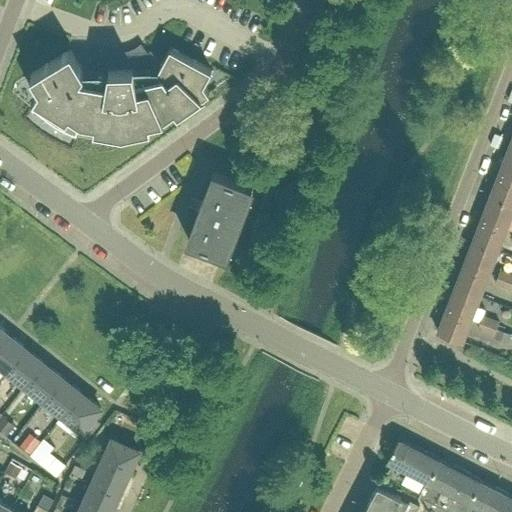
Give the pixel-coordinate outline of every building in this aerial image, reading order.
[(111,50),(109,63),(89,59),(82,70),(70,49),(30,73),(38,87),(33,95),(41,100),(33,109),(42,116),(51,123),(54,125),(64,131),(75,135),(81,119),(94,122),(93,127),(122,132),(150,125),(149,120),(162,117),(174,109),(177,113),(209,91),(203,82),(210,69),(169,46),(158,68),(140,43),(138,45),(134,47),(130,49),(127,50),(122,51),(119,51),(115,51),(111,50)] [(511,151),(507,150),(498,172),(511,177),(511,151)] [(250,186),(213,172),(197,213),(187,239),(222,253),(225,254),(235,228),(240,213),(250,186)] [(511,177),(498,172),(489,195),(511,203),(511,177)] [(511,203),(489,195),(481,218),(505,227),(511,208),(511,203)] [(481,218),(472,240),(496,249),(505,227),(481,218)] [(472,240),(463,263),(488,272),(496,249),(472,240)] [(463,263),(455,285),(479,294),(488,272),(463,263)] [(511,274),(499,269),(497,275),(511,281),(511,274)] [(511,285),(511,281),(497,275),(494,282),(511,288),(511,285)] [(455,285),(446,308),(470,317),(479,294),(455,285)] [(361,301),(369,305),(375,292),(372,290),(370,293),(366,290),(361,301)] [(470,317),(446,308),(437,331),(461,341),(470,317)] [(481,315),(479,320),(496,327),(498,321),(481,315)] [(496,327),(479,320),(477,327),(494,333),(496,327)] [(0,335),(0,363),(5,368),(23,345),(4,330),(0,335)] [(5,368),(24,382),(42,360),(23,345),(5,368)] [(24,382),(42,397),(60,375),(42,360),(24,382)] [(42,397),(61,412),(79,389),(60,375),(42,397)] [(79,389),(61,412),(88,433),(99,420),(92,415),(100,406),(79,389)] [(402,487),(418,496),(427,480),(439,457),(398,436),(386,459),(391,461),(382,477),(375,474),(375,475),(402,488),(402,487)] [(111,437),(101,459),(128,471),(138,449),(111,437)] [(450,511),(463,511),(469,501),(468,501),(479,478),(439,457),(427,480),(418,496),(450,511)] [(101,459),(91,481),(118,493),(128,471),(101,459)] [(10,460),(4,476),(17,481),(23,465),(10,460)] [(511,511),(511,494),(479,478),(468,501),(469,501),(481,508),(479,511),(511,511)] [(91,481),(81,503),(101,511),(108,511),(118,493),(91,481)] [(377,482),(366,504),(380,511),(401,511),(404,508),(412,511),(415,511),(419,504),(409,499),(409,498),(377,482)] [(0,511),(6,511),(10,506),(0,500),(0,511)] [(46,511),(48,509),(38,503),(32,511),(20,511),(10,506),(6,511),(46,511)] [(101,511),(81,503),(76,511),(101,511)]
